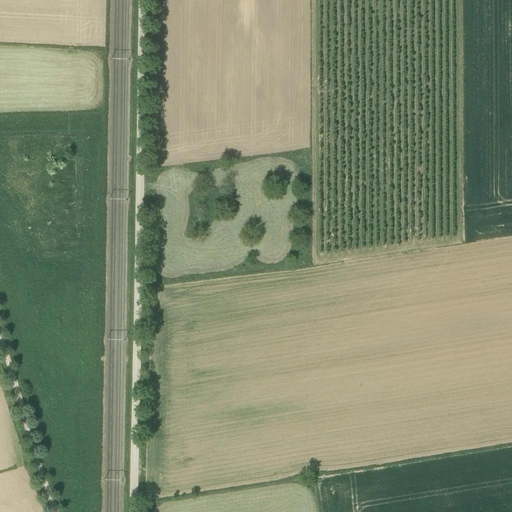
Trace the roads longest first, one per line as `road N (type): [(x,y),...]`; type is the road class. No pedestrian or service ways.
road 1 (unclassified): [(131,511),(141,0)]
road 2 (track): [(0,351),(55,511)]
